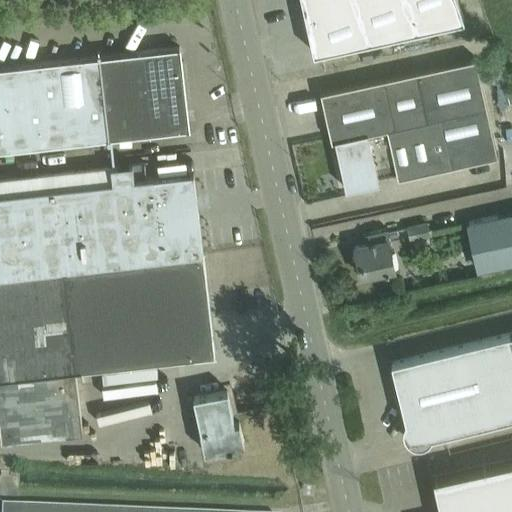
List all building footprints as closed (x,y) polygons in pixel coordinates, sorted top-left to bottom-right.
[(464,18),(457,0),(301,0),(313,51),(464,18)] [(81,47),(79,36),(60,38),(62,49),(81,47)] [(97,55),(0,65),(0,148),(188,127),(179,46),(100,54),(100,50),(97,51),(97,55)] [(495,154),(474,57),(320,91),(331,139),(335,138),(345,187),(378,180),(376,168),(395,164),(398,175),(495,154)] [(214,352),(198,211),(193,211),(192,197),(196,196),(193,171),(146,176),(144,161),(0,177),(0,433),(1,438),(82,429),(75,368),(214,352)] [(511,210),(468,221),(479,268),(511,260),(511,210)] [(426,222),(407,226),(410,237),(428,233),(426,222)] [(366,235),(366,236),(369,235),(370,241),(354,245),(357,260),(359,259),(362,272),(360,273),(360,274),(394,267),(386,231),(366,235)] [(511,415),(511,331),(391,361),(405,421),(412,419),(419,423),(421,426),(424,428),(428,428),(429,436),(511,415)] [(227,388),(194,395),(201,427),(200,427),(205,450),(227,445),(228,447),(232,446),(232,444),(243,442),(239,420),(234,421),(227,388)] [(511,511),(511,458),(433,476),(440,511),(511,511)]
